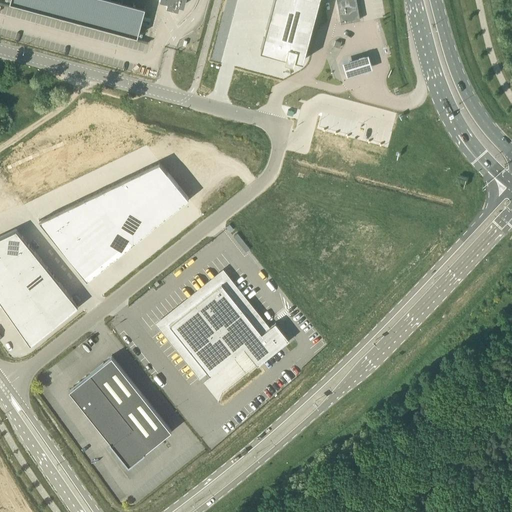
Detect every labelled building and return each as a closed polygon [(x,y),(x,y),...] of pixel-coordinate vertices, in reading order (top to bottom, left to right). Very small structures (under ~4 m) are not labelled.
[(143,36),(150,3),(136,0),(14,0),(13,8),(143,36)] [(185,0),(166,0),(168,0),(167,5),(179,8),(180,4),(184,5),(185,0)] [(269,0),(257,49),(281,55),(280,59),(289,61),(290,57),(298,60),(314,0),(269,0)] [(337,0),(341,23),(354,21),(354,20),(360,19),(356,0),(337,0)] [(369,58),(343,65),(347,79),(373,71),(369,58)] [(160,157),(38,216),(86,276),(189,193),(197,203),(243,167),(241,158),(207,149),(167,168),(160,157)] [(15,231),(0,237),(0,301),(28,340),(74,304),(15,231)] [(222,283),(169,324),(210,375),(244,348),(258,365),(261,362),(290,339),(276,322),(262,333),(222,283)] [(129,465),(131,463),(131,462),(144,452),(172,430),(112,355),(69,389),(111,441),(110,441),(127,462),(129,465)]
